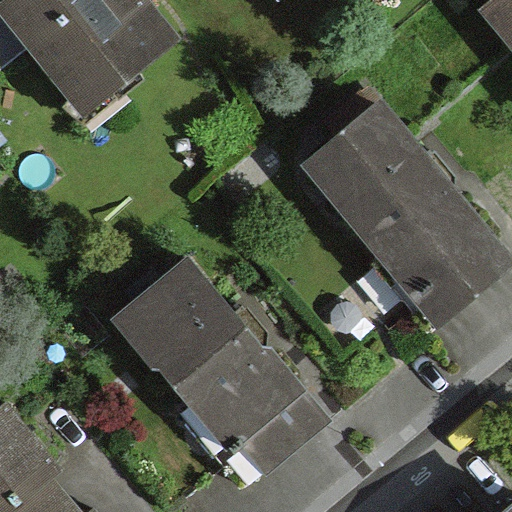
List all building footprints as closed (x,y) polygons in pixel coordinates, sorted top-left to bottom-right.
[(9,0),(84,102),(183,30),(161,0),(9,0)] [(511,25),(511,0),(492,0),(492,1),(511,25)] [(511,258),(511,236),(390,92),(309,161),(441,318),(511,258)] [(200,250),(120,314),(159,362),(165,358),(261,476),(341,411),(275,329),(268,335),(200,250)] [(0,511),(71,511),(54,490),(61,484),(9,419),(0,425),(0,511)]
